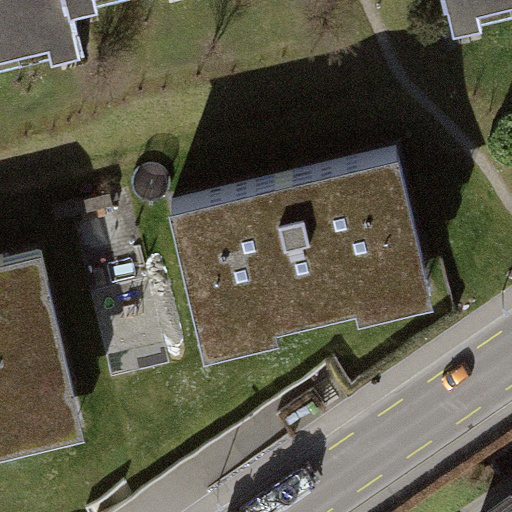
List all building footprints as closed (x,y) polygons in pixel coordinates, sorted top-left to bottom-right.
[(0,0),(0,61),(76,42),(67,8),(101,0),(0,0)] [(511,0),(440,0),(450,40),(483,32),(480,21),(511,13),(511,0)] [(434,299),(395,146),(164,204),(202,355),(280,335),(277,326),(355,307),(358,318),(434,299)] [(0,453),(81,436),(38,248),(0,256),(0,453)] [(511,511),(511,496),(488,511),(511,511)]
